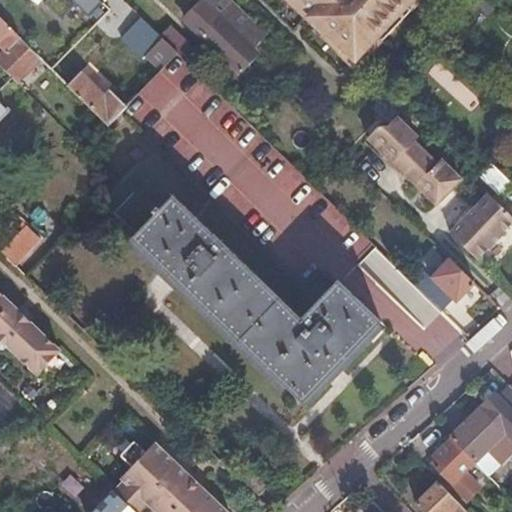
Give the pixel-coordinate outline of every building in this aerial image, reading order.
[(95,0),(37,0),(58,19),(69,7),(82,20),(98,2),(95,0)] [(252,50),(264,36),(237,10),(226,0),(203,0),(202,2),(201,1),(184,20),(205,40),(240,73),(257,55),(252,50)] [(325,35),(342,50),(345,47),(358,60),(387,29),(391,33),(407,17),(402,13),(415,0),(291,0),(326,33),(325,35)] [(415,0),(402,13),(407,17),(422,0),(415,0)] [(162,67),(177,52),(160,36),(133,9),(118,25),(162,67)] [(0,66),(11,77),(20,86),(43,62),(36,55),(34,53),(32,51),(27,46),(12,31),(0,18),(0,46),(4,50),(0,53),(0,66)] [(158,33),(184,58),(194,47),(169,22),(158,33)] [(339,52),(357,69),(391,33),(387,29),(358,60),(345,47),(342,50),(339,52)] [(48,66),(107,125),(132,99),(128,94),(121,100),(111,90),(106,96),(46,37),(32,51),(34,53),(36,55),(43,62),(48,66)] [(467,106),(478,93),(437,62),(427,75),(467,106)] [(365,135),(434,201),(458,176),(394,114),(385,123),(376,123),(365,135)] [(498,194),(501,197),(511,186),(511,182),(491,163),(478,175),(498,194)] [(445,233),(475,262),(511,224),(511,218),(485,192),(445,233)] [(179,284),(302,402),(327,376),(340,363),(380,322),(338,280),(300,319),(173,196),(131,238),(163,268),(179,284)] [(0,251),(0,252),(12,264),(38,237),(23,222),(19,219),(15,223),(20,228),(0,249),(0,251)] [(424,254),(435,243),(418,227),(407,238),(424,254)] [(346,251),(362,252),(363,235),(348,234),(346,251)] [(455,301),(475,281),(449,256),(429,277),(450,297),(455,301)] [(403,272),(440,308),(450,297),(429,277),(427,279),(411,263),(403,272)] [(0,339),(5,345),(36,376),(60,351),(0,293),(0,339)] [(511,395),(511,389),(509,387),(499,397),(506,403),(511,395)] [(511,395),(506,403),(499,397),(484,413),(503,432),(511,440),(511,395)] [(484,413),(479,407),(463,423),(466,425),(451,439),(473,462),(474,463),(481,469),(491,459),(494,463),(511,445),(511,440),(503,432),(484,413)] [(473,462),(451,439),(432,459),(436,462),(432,466),(469,503),(481,490),(464,473),(474,463),(473,462)] [(113,492),(133,511),(140,511),(147,505),(154,511),(226,511),(155,444),(145,453),(134,442),(122,454),(134,465),(120,479),(123,482),(113,492)] [(255,497),(256,497),(269,484),(252,468),(240,482),(255,497)] [(466,511),(438,482),(415,504),(422,511),(466,511)] [(133,511),(113,492),(109,488),(85,511),(133,511)]
